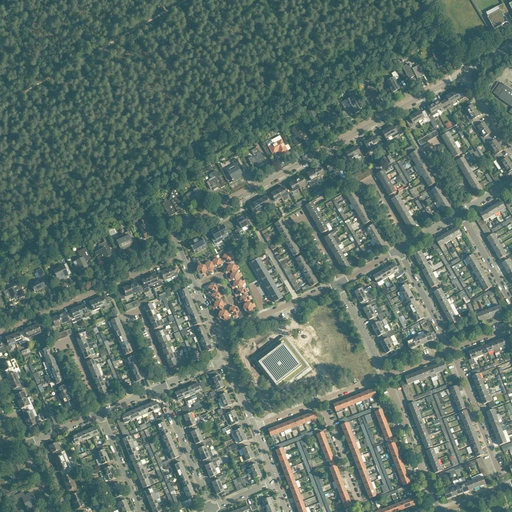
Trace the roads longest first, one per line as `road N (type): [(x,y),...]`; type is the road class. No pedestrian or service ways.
road 1 (residential): [(182,255),(180,228),(462,71)]
road 2 (residential): [(0,332),(182,255)]
road 3 (unknown): [(288,303),(291,323),(240,349),(270,420)]
road 4 (residential): [(505,488),(451,351)]
road 5 (residential): [(439,511),(385,376)]
road 6 (residential): [(211,510),(160,387)]
road 7 (residential): [(215,333),(338,283)]
